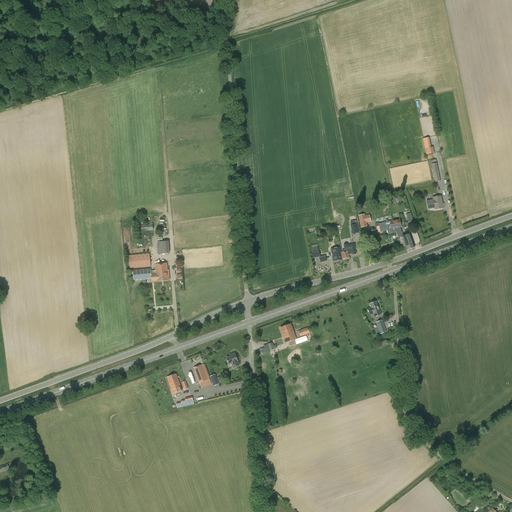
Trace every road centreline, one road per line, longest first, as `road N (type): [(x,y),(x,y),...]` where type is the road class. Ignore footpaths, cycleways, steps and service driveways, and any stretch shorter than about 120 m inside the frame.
road 1 (unclassified): [(248,301),(225,0)]
road 2 (unclassified): [(0,400),(248,301)]
road 3 (secondary): [(0,413),(248,322)]
road 4 (unclassified): [(511,501),(448,462),(408,422),(394,290)]
road 5 (unclassified): [(263,511),(248,322)]
road 6 (secondary): [(248,322),(391,271)]
road 7 (unclassified): [(248,301),(388,262)]
road 8 (unclassified): [(388,262),(511,217)]
road 9 (secondary): [(391,271),(511,227)]
